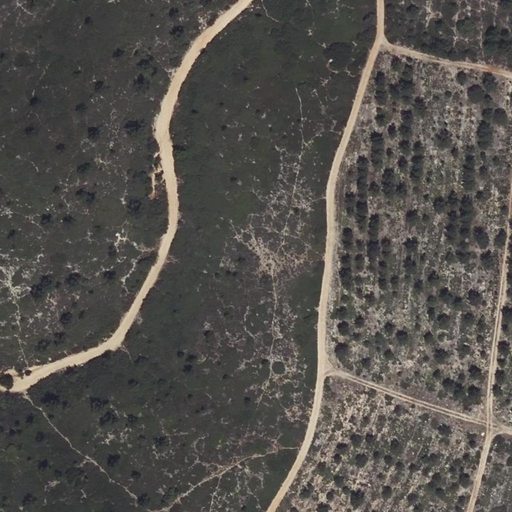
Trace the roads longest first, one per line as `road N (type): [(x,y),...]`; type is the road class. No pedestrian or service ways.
road 1 (track): [(378,0),(374,44),(330,180),(320,367),(304,452),(268,511)]
road 2 (track): [(245,0),(182,64),(159,128),(171,230),(112,343),(0,389)]
road 3 (track): [(511,200),(491,427),(469,511)]
road 4 (track): [(511,432),(320,367)]
road 5 (track): [(374,44),(511,74)]
